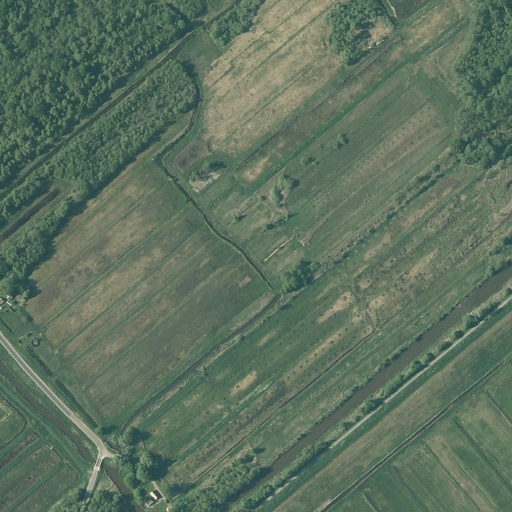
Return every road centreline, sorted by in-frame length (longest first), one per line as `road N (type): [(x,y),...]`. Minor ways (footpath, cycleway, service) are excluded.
road 1 (track): [(0,192),(228,0)]
road 2 (tertiary): [(102,453),(0,337)]
